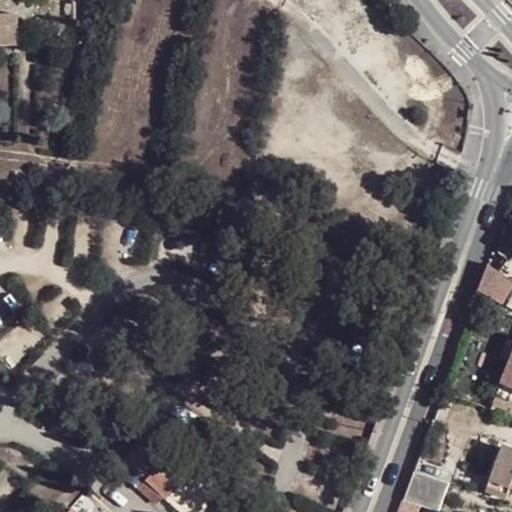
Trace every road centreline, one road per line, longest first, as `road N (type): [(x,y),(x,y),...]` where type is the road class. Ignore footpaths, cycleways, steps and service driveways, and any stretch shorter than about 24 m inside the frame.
road 1 (unclassified): [(487,69),(491,152),(357,511)]
road 2 (unclassified): [(379,511),(511,158)]
